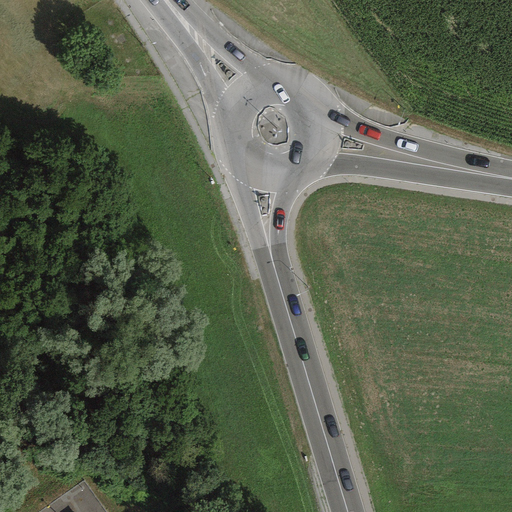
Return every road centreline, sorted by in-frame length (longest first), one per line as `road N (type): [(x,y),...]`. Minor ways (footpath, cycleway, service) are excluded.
road 1 (secondary): [(345,511),(269,252),(264,176)]
road 2 (secondary): [(316,140),(511,177)]
road 3 (secondary): [(249,92),(164,0)]
